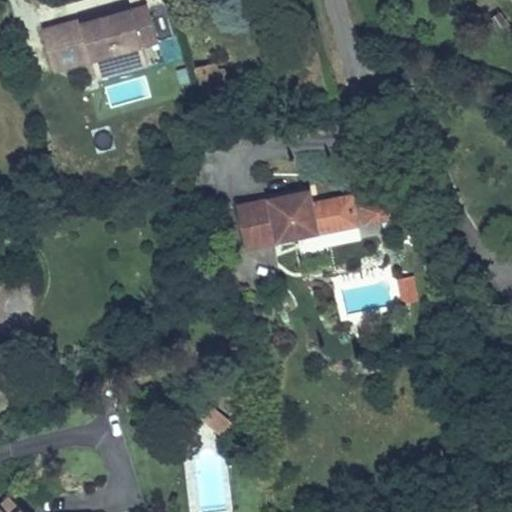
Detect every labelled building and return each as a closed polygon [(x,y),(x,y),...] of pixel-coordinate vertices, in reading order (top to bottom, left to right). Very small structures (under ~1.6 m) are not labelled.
[(57,73),(160,43),(150,7),(85,26),(84,21),(46,32),(57,73)] [(198,68),(205,98),(225,93),(225,91),(220,70),(218,63),(198,68)] [(220,70),(225,91),(232,89),(227,69),(220,70)] [(311,192),(241,207),(250,247),(299,237),(306,272),(333,266),(328,247),(325,232),(320,233),(313,204),(311,192)] [(359,225),(353,196),(313,204),(320,233),(325,232),(359,225)] [(398,275),(402,302),(420,299),(416,273),(398,275)] [(32,292),(33,329),(64,328),(65,346),(86,345),(85,316),(74,317),(73,291),(32,292)] [(216,410),(206,422),(223,435),(233,424),(216,410)] [(0,511),(23,511),(11,497),(0,507),(0,511)]
